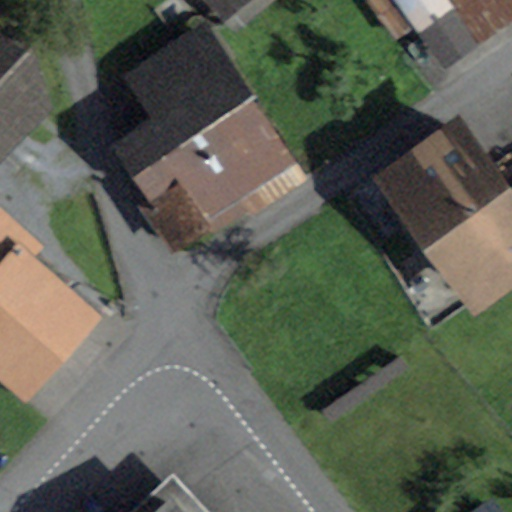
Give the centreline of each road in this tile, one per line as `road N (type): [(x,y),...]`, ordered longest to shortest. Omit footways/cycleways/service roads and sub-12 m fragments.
road 1 (residential): [(511,58),(271,220),(162,316)]
road 2 (residential): [(162,316),(130,245),(61,0)]
road 3 (residential): [(326,511),(162,316)]
road 4 (residential): [(0,483),(162,316)]
